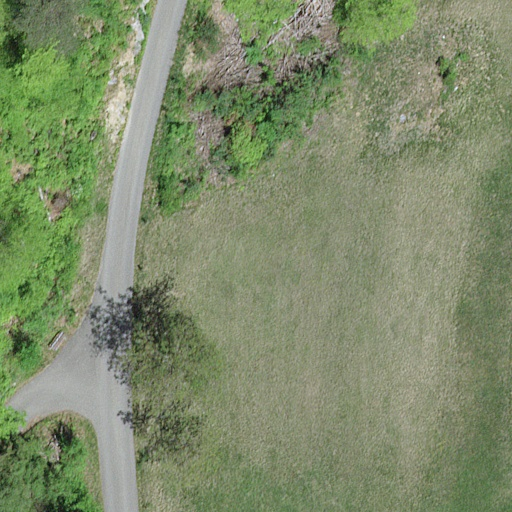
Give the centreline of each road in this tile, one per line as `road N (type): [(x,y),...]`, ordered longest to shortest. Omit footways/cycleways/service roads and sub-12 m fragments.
road 1 (track): [(162,0),(119,217),(106,383),(120,511)]
road 2 (track): [(106,383),(69,375),(0,443)]
